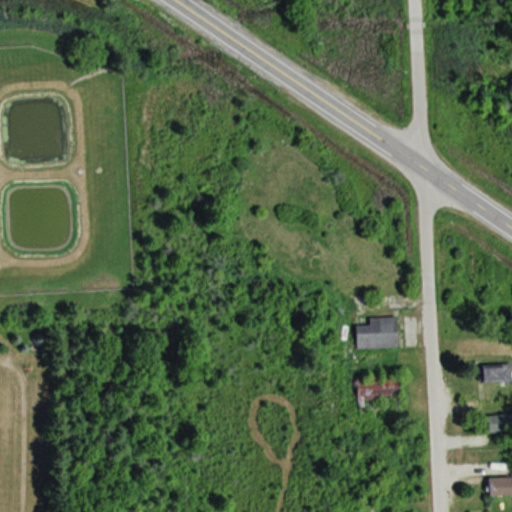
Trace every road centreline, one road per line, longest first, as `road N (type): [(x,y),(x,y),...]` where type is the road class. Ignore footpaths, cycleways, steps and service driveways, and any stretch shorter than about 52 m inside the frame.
road 1 (residential): [(408,0),(433,511)]
road 2 (tertiary): [(511,232),(175,0)]
